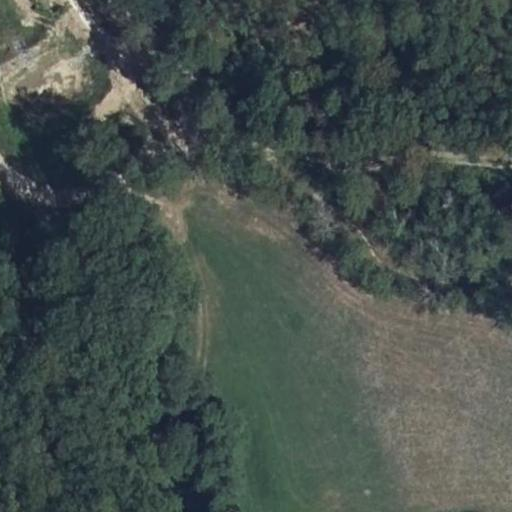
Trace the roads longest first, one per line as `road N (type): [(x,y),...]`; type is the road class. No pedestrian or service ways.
road 1 (track): [(511,154),(274,151)]
road 2 (unclassified): [(176,140),(93,190),(61,197),(37,194),(0,167)]
road 3 (track): [(115,0),(175,47),(192,98),(176,140)]
